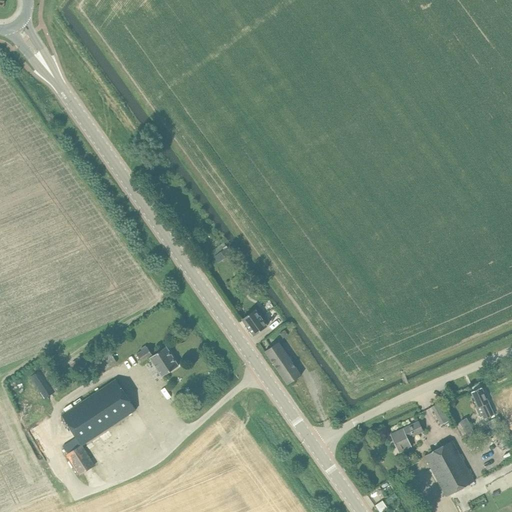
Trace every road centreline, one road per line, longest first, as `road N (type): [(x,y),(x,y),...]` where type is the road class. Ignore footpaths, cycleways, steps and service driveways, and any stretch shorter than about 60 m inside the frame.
road 1 (secondary): [(316,447),(17,26)]
road 2 (unclassified): [(316,447),(511,350)]
